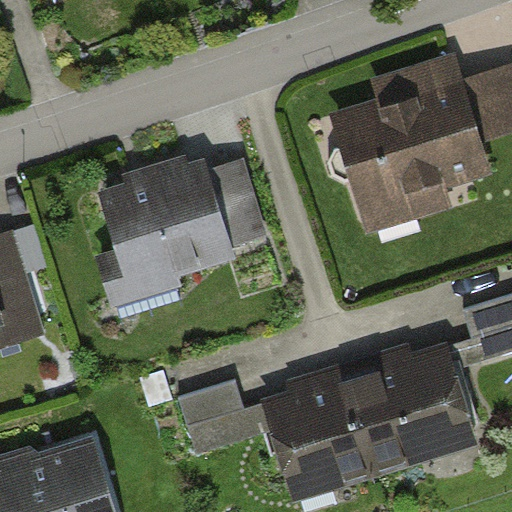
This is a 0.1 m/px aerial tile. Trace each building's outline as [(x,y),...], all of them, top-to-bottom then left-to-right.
[(379,117),(334,131),(372,252),(456,226),(451,212),(495,199),(484,166),(511,157),(511,78),(462,94),(455,72),(373,97),(379,117)] [(101,278),(116,325),(238,286),(234,271),(277,257),(251,175),(207,188),(203,174),(97,208),(118,272),(101,278)] [(10,245),(0,248),(0,355),(43,341),(10,245)] [(351,372),(386,491),(481,464),(459,388),(511,372),(511,310),(469,323),(477,352),(451,360),(446,345),(351,372)] [(290,511),(314,511),(386,491),(351,372),(258,400),(262,415),(246,419),(238,390),(182,406),(201,471),(273,450),(290,511)] [(120,511),(97,441),(0,472),(0,511),(120,511)]
